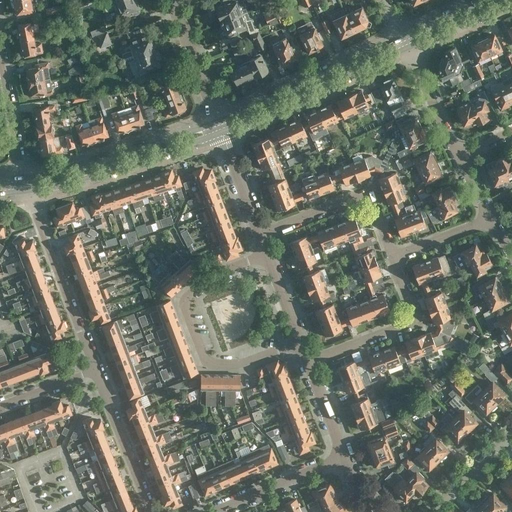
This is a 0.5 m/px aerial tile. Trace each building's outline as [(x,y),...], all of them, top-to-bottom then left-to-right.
[(31,6),(30,0),(15,0),(12,1),(15,14),(22,13),(23,14),(35,12),(34,5),(31,6)] [(102,0),(99,0),(95,2),(93,1),(89,3),(87,4),(78,8),(81,15),(104,6),(102,0)] [(134,0),(120,0),(104,6),(106,12),(117,8),(122,20),(139,13),(134,0)] [(223,0),(225,3),(215,7),(221,22),(240,15),(247,12),(243,1),(242,0),(223,0)] [(60,13),(64,12),(63,5),(49,8),(50,14),(60,13)] [(366,11),(364,12),(362,7),(346,14),(354,32),(366,27),(370,27),(371,23),(368,20),(366,17),(369,16),(366,11)] [(275,24),(285,20),(280,8),(263,15),(268,26),(274,24),(275,24)] [(252,42),(255,41),(262,39),(259,31),(255,33),(250,19),(250,20),(247,12),(240,15),(221,22),(223,28),(225,29),(228,37),(236,34),(235,32),(247,28),(252,42)] [(354,32),(346,14),(338,18),(337,14),(332,17),(342,38),(354,32)] [(295,58),(285,37),(283,31),(289,28),(285,20),(275,24),(281,38),(278,39),(279,41),(274,44),(273,43),(271,44),(282,66),(290,62),(290,61),(295,58)] [(327,20),(321,22),(326,33),(332,31),(327,20)] [(20,41),(34,39),(33,32),(38,31),(37,22),(17,25),(20,41)] [(311,22),(298,28),(309,53),(323,46),(311,22)] [(98,42),(110,37),(107,31),(95,35),(95,36),(98,42)] [(494,34),(483,39),(490,55),(502,50),(494,34)] [(128,62),(136,59),(154,52),(147,35),(130,41),(132,49),(122,53),(125,63),(128,62)] [(110,37),(98,42),(100,48),(112,44),(110,37)] [(34,39),(20,41),(23,57),(42,53),(41,44),(35,45),(34,39)] [(266,47),(263,41),(262,39),(255,41),(259,50),(266,47)] [(490,55),(483,39),(471,45),(478,61),(490,55)] [(245,53),(242,46),(241,47),(233,49),(236,56),(245,53)] [(468,56),(460,59),(454,47),(445,51),(442,61),(460,68),(462,64),(470,61),(468,56)] [(136,59),(128,62),(133,75),(137,74),(140,83),(151,79),(148,70),(162,64),(157,51),(154,52),(136,59)] [(265,76),(266,74),(268,72),(259,53),(254,56),(255,58),(248,61),(256,78),(258,77),(261,78),(265,76)] [(256,78),(248,61),(241,64),(242,67),(230,72),(236,85),(254,77),(255,78),(256,78)] [(459,73),(459,72),(460,68),(442,61),(438,71),(442,80),(459,73)] [(25,69),(27,82),(44,80),(49,79),(47,69),(49,68),(48,62),(37,64),(37,67),(25,69)] [(475,73),(478,80),(479,80),(485,77),(478,64),(472,66),(475,73)] [(469,76),(472,83),(478,80),(475,73),(469,76)] [(86,74),(78,76),(80,86),(88,84),(86,74)] [(511,102),(511,76),(502,81),(503,82),(511,102)] [(403,101),(400,94),(392,78),(384,82),(384,83),(379,85),(389,107),(394,119),(406,113),(400,102),(403,101)] [(461,82),(463,87),(471,83),(469,78),(461,82)] [(44,80),(27,82),(29,96),(42,94),(42,96),(53,95),(52,87),(46,88),(44,80)] [(165,101),(179,95),(176,87),(177,87),(174,80),(154,88),(156,92),(160,91),(162,95),(162,94),(165,101)] [(477,88),(482,86),(479,80),(478,80),(472,83),(471,83),(463,87),(462,87),(465,93),(477,88)] [(501,109),(511,103),(511,102),(503,82),(490,87),(493,91),(501,109)] [(132,100),(139,97),(135,85),(127,88),(132,100)] [(381,99),(377,90),(370,93),(375,102),(381,99)] [(361,91),(349,96),(356,112),(368,107),(366,102),(370,100),(367,94),(363,96),(361,91)] [(488,99),(486,95),(485,93),(479,96),(482,102),(471,107),(479,124),(490,118),(487,110),(488,110),(484,101),(488,99)] [(486,95),(488,99),(491,105),(495,103),(490,93),(486,95)] [(85,94),(71,97),(72,102),(86,100),(85,94)] [(179,95),(165,101),(167,107),(166,107),(168,111),(164,112),(166,117),(186,110),(183,103),(182,104),(179,95)] [(105,108),(110,106),(106,96),(101,98),(105,108)] [(339,107),(336,108),(340,119),(344,117),(344,118),(356,112),(349,96),(336,102),(339,107)] [(99,111),(105,109),(101,98),(95,100),(99,111)] [(148,108),(151,106),(148,98),(141,100),(144,109),(148,108)] [(479,124),(471,107),(469,102),(457,108),(464,124),(471,121),(473,124),(477,122),(478,124),(479,124)] [(156,104),(151,106),(144,109),(148,120),(154,119),(152,112),(158,110),(156,104)] [(37,124),(50,122),(48,112),(54,111),(53,105),(32,109),(33,116),(35,116),(37,124)] [(82,105),(75,107),(77,113),(84,111),(82,105)] [(124,110),(131,129),(144,125),(138,105),(124,110)] [(330,105),(318,111),(325,127),(338,121),(337,120),(340,119),(336,108),(332,110),(330,105)] [(118,134),(131,129),(124,110),(111,114),(118,134)] [(306,116),(308,122),(305,123),(310,134),(325,127),(318,111),(306,116)] [(416,121),(414,116),(405,121),(403,117),(396,121),(398,124),(403,136),(404,135),(421,127),(419,122),(416,121)] [(97,124),(90,126),(95,141),(108,137),(102,117),(96,119),(97,124)] [(305,123),(301,124),(299,119),(287,125),(294,141),(310,134),(305,123)] [(387,130),(395,126),(393,120),(384,124),(387,130)] [(50,122),(37,124),(35,125),(38,141),(40,140),(58,137),(53,138),(50,122)] [(95,141),(90,126),(82,129),(81,124),(75,126),(81,146),(95,141)] [(287,144),(294,141),(287,125),(275,130),(277,136),(273,137),(276,144),(280,142),(282,147),(284,151),(289,149),(288,147),(287,144)] [(410,147),(398,153),(400,158),(410,154),(413,152),(413,150),(420,146),(418,143),(426,139),(421,127),(404,135),(410,147)] [(74,145),(71,134),(65,136),(69,146),(74,145)] [(264,140),(262,134),(254,137),(257,143),(252,145),(257,157),(274,151),(272,145),(276,144),(273,137),(270,139),(270,138),(264,140)] [(58,137),(40,140),(41,149),(40,150),(41,156),(62,152),(61,147),(60,147),(58,137)] [(437,162),(431,150),(413,159),(414,160),(413,160),(410,154),(399,158),(403,165),(403,166),(404,169),(412,165),(412,166),(416,164),(419,171),(437,162)] [(279,163),(274,151),(257,157),(262,170),(268,167),(271,175),(282,171),(282,170),(280,165),(275,167),(274,165),(279,163)] [(498,162),(505,176),(511,172),(511,160),(509,154),(497,159),(498,162)] [(377,172),(382,160),(372,155),(351,163),(358,180),(370,175),(370,173),(375,171),(377,172)] [(382,160),(377,172),(379,174),(381,179),(379,179),(383,192),(401,185),(396,173),(387,176),(384,169),(387,162),(382,160)] [(437,162),(419,171),(425,182),(443,174),(437,162)] [(498,162),(494,164),(493,162),(486,165),(492,178),(489,179),(492,187),(495,185),(496,187),(502,184),(505,190),(510,187),(508,183),(507,181),(505,176),(498,162)] [(358,180),(351,163),(339,168),(333,170),(335,175),(337,181),(343,179),(345,185),(358,180)] [(203,173),(202,169),(189,174),(192,181),(197,180),(199,185),(212,180),(215,179),(211,170),(203,173)] [(173,178),(170,171),(162,174),(162,176),(167,189),(175,187),(179,197),(183,195),(180,185),(177,177),(173,178)] [(289,191),(290,191),(295,189),(297,189),(295,184),(288,187),(285,179),(282,171),(271,175),(274,183),(268,185),(273,198),(289,191)] [(328,172),(315,177),(321,194),(334,189),(332,183),(337,181),(335,175),(329,177),(328,172)] [(321,194),(315,177),(314,174),(301,179),(306,191),(299,194),(301,199),(308,197),(309,199),(321,194)] [(159,200),(164,198),(162,191),(167,189),(162,176),(152,179),(157,193),(159,200)] [(159,200),(157,193),(152,179),(142,183),(147,196),(152,194),(155,202),(159,200)] [(203,195),(216,190),(212,180),(199,185),(201,190),(195,193),(196,197),(203,195)] [(140,208),(144,206),(144,205),(142,198),(147,196),(142,183),(132,186),(137,200),(140,208)] [(424,183),(422,184),(414,188),(417,194),(427,189),(424,183)] [(401,185),(383,192),(388,204),(390,204),(396,219),(394,219),(401,236),(413,232),(407,215),(403,216),(397,201),(405,198),(401,185)] [(439,206),(454,198),(456,197),(449,185),(441,189),(441,188),(432,193),(439,205),(439,206)] [(140,208),(137,200),(132,186),(122,189),(127,203),(132,201),(135,208),(137,214),(141,212),(140,208)] [(121,218),(125,217),(123,212),(124,212),(122,205),(127,203),(122,189),(112,193),(117,206),(121,218)] [(220,200),(216,190),(203,195),(196,197),(189,200),(187,202),(190,205),(204,200),(206,205),(220,200)] [(427,190),(418,195),(420,200),(430,195),(427,190)] [(291,196),(290,192),(290,191),(289,191),(273,198),(277,210),(294,204),(297,212),(304,209),(301,199),(299,194),(291,196)] [(121,218),(117,206),(112,193),(102,196),(107,210),(112,208),(114,215),(115,215),(116,219),(121,218)] [(100,217),(99,213),(107,210),(102,196),(102,194),(92,197),(95,204),(91,206),(93,214),(94,214),(96,218),(100,217)] [(439,206),(439,205),(434,207),(435,208),(427,212),(429,217),(437,212),(441,219),(456,211),(453,203),(456,202),(454,198),(439,206)] [(198,220),(204,217),(210,215),(224,210),(220,200),(206,205),(208,210),(196,215),(198,220)] [(78,218),(84,216),(81,207),(75,210),(72,203),(64,206),(70,221),(74,220),(75,222),(79,220),(78,218)] [(70,221),(64,206),(56,209),(59,216),(53,218),(56,227),(62,225),(63,227),(66,225),(65,223),(70,221)] [(227,220),(224,210),(210,215),(204,217),(206,222),(212,219),(214,225),(227,220)] [(419,210),(407,214),(407,215),(413,232),(426,227),(423,221),(429,219),(426,214),(421,216),(419,210)] [(171,216),(163,218),(160,219),(162,227),(174,224),(171,216)] [(97,229),(104,227),(107,225),(104,217),(94,221),(97,229)] [(354,218),(341,223),(348,240),(348,239),(353,252),(359,250),(354,237),(360,235),(354,218)] [(208,239),(212,237),(218,235),(231,229),(227,220),(214,225),(216,230),(206,234),(208,239)] [(348,240),(341,223),(329,227),(335,244),(348,240)] [(312,236),(314,242),(319,240),(323,249),(335,244),(329,227),(316,232),(317,234),(312,236)] [(97,232),(90,229),(88,233),(94,237),(97,232)] [(187,246),(192,244),(193,243),(194,243),(187,229),(181,233),(187,246)] [(222,244),(235,239),(231,229),(218,235),(212,237),(213,242),(220,239),(222,244)] [(66,253),(68,253),(82,247),(81,243),(83,242),(81,239),(79,239),(77,233),(68,237),(70,243),(63,245),(66,253)] [(294,255),(311,249),(309,244),(314,242),(312,236),(307,238),(306,236),(289,242),(294,255)] [(108,247),(118,244),(115,237),(105,240),(107,246),(108,247)] [(127,237),(123,238),(119,240),(121,245),(129,243),(127,237)] [(20,256),(34,250),(36,249),(33,241),(26,244),(23,238),(14,242),(17,247),(15,248),(16,252),(18,251),(20,256)] [(136,251),(144,247),(141,239),(133,243),(136,251)] [(219,253),(213,255),(216,263),(222,261),(222,260),(227,258),(227,259),(237,255),(236,251),(241,249),(237,239),(235,239),(222,244),(224,252),(219,254),(219,253)] [(133,252),(135,251),(132,243),(127,244),(129,253),(133,252)] [(470,262),(485,254),(483,250),(479,252),(475,245),(460,253),(463,260),(461,261),(459,259),(455,261),(462,273),(466,271),(463,266),(470,262)] [(82,247),(68,253),(72,262),(92,254),(90,251),(85,253),(82,247)] [(311,249),(294,255),(299,268),(305,265),(307,269),(313,267),(311,263),(316,262),(311,249)] [(18,266),(37,259),(34,250),(20,256),(21,260),(6,266),(7,270),(18,265),(18,266)] [(187,263),(176,250),(172,254),(183,266),(193,277),(201,270),(191,259),(187,263)] [(360,254),(360,252),(359,250),(353,252),(355,257),(354,257),(359,270),(376,263),(371,250),(360,254)] [(487,253),(485,254),(470,262),(477,275),(485,270),(484,269),(493,264),(487,253)] [(94,260),(92,254),(72,262),(75,272),(89,266),(88,262),(94,260)] [(186,283),(193,277),(183,266),(172,254),(169,257),(180,269),(176,272),(186,283)] [(437,257),(425,262),(431,279),(434,286),(435,287),(440,285),(437,277),(444,274),(444,273),(450,271),(444,255),(437,258),(437,257)] [(40,267),(37,259),(18,266),(18,265),(7,270),(9,274),(24,268),(26,273),(40,267)] [(421,283),(424,290),(429,288),(426,281),(431,279),(425,262),(412,266),(419,283),(421,283)] [(376,263),(359,270),(363,282),(364,282),(366,287),(372,285),(370,280),(381,276),(376,263)] [(79,282),(105,272),(103,268),(97,270),(95,271),(92,272),(89,266),(75,272),(79,282)] [(318,266),(307,269),(309,275),(303,277),(307,289),(325,282),(320,270),(320,271),(318,266)] [(18,286),(20,286),(21,285),(25,284),(44,277),(40,267),(26,273),(28,278),(24,279),(24,280),(16,282),(18,286)] [(111,275),(110,274),(109,270),(105,272),(79,282),(82,291),(97,285),(95,281),(99,279),(111,275)] [(169,273),(166,276),(169,279),(179,290),(186,283),(176,272),(172,277),(169,273)] [(341,276),(348,293),(356,290),(352,280),(349,280),(347,274),(341,276)] [(169,279),(166,276),(159,282),(172,296),(179,290),(169,279)] [(490,276),(474,285),(478,292),(481,290),(485,298),(503,288),(497,277),(492,279),(490,276)] [(33,291),(47,286),(44,277),(25,284),(21,285),(23,290),(32,287),(33,291)] [(325,282),(307,289),(312,301),(318,299),(320,304),(326,302),(324,297),(330,295),(325,282)] [(106,293),(115,289),(114,285),(104,288),(99,291),(97,285),(82,291),(86,301),(106,293)] [(366,287),(371,299),(377,316),(390,312),(383,294),(376,296),(372,285),(366,287)] [(434,286),(429,288),(424,290),(426,298),(424,298),(429,311),(446,305),(441,293),(432,296),(430,292),(441,287),(440,285),(435,287),(434,286)] [(28,303),(29,303),(32,302),(51,295),(47,286),(33,291),(35,295),(27,299),(28,303)] [(491,309),(483,314),(485,319),(495,314),(494,312),(501,308),(499,304),(509,299),(503,288),(485,298),(491,308),(491,309)] [(117,294),(115,289),(106,293),(86,301),(90,310),(104,305),(102,300),(108,297),(108,298),(117,294)] [(40,309),(54,303),(51,295),(32,302),(29,303),(30,307),(38,304),(40,309)] [(371,299),(359,303),(365,321),(377,316),(371,299)] [(151,318),(160,315),(174,309),(171,300),(156,305),(158,310),(149,313),(151,318)] [(331,300),(326,302),(320,304),(322,309),(315,311),(320,323),(338,316),(333,305),(331,300)] [(35,321),(39,320),(57,313),(54,303),(40,309),(42,313),(33,317),(35,321)] [(346,308),(350,318),(343,320),(346,326),(352,324),(353,326),(365,321),(359,303),(346,308)] [(104,305),(90,310),(88,311),(92,320),(99,317),(101,322),(109,319),(107,314),(109,313),(108,309),(106,309),(104,305)] [(437,330),(449,335),(453,325),(450,318),(451,318),(446,305),(429,311),(434,324),(436,323),(438,328),(437,330)] [(163,324),(178,318),(174,309),(160,315),(151,318),(153,322),(161,319),(163,324)] [(495,314),(485,319),(488,326),(490,329),(490,330),(498,325),(502,332),(511,327),(511,311),(505,316),(503,312),(496,316),(495,314)] [(47,327),(61,322),(57,313),(39,320),(35,321),(37,326),(46,322),(47,327)] [(142,327),(148,324),(145,315),(138,317),(142,327)] [(340,321),(338,316),(320,323),(325,335),(342,329),(342,327),(346,326),(343,320),(340,321)] [(158,336),(167,333),(181,327),(178,318),(163,324),(165,328),(156,331),(158,336)] [(121,319),(102,326),(106,335),(122,329),(121,327),(123,326),(121,319)] [(63,321),(61,322),(47,327),(49,331),(47,332),(48,336),(50,335),(52,341),(61,337),(59,332),(66,329),(63,321)] [(27,324),(22,326),(24,331),(31,335),(27,324)] [(170,342),(184,336),(181,327),(167,333),(158,336),(160,340),(168,337),(170,342)] [(511,327),(502,332),(509,344),(500,349),(503,354),(511,349),(511,327)] [(120,332),(122,331),(122,329),(106,335),(109,344),(123,339),(120,332)] [(424,354),(426,358),(438,354),(435,348),(449,342),(451,337),(449,335),(437,330),(436,332),(430,335),(429,333),(417,337),(424,354)] [(479,337),(473,334),(469,341),(475,345),(479,337)] [(165,354),(173,350),(188,345),(184,336),(170,342),(172,346),(163,349),(165,354)] [(413,358),(424,354),(417,337),(405,342),(407,348),(401,350),(403,355),(404,355),(407,364),(414,362),(413,358)] [(153,342),(152,338),(147,340),(148,344),(150,349),(155,347),(156,347),(159,346),(155,341),(153,342)] [(489,341),(492,347),(497,344),(494,338),(489,341)] [(22,339),(8,344),(10,352),(15,350),(15,349),(24,345),(22,339)] [(123,339),(109,344),(113,353),(129,347),(128,346),(128,344),(125,345),(123,339)] [(470,345),(456,339),(453,347),(461,351),(460,352),(466,355),(470,345)] [(116,362),(130,357),(130,356),(128,352),(137,349),(135,344),(128,346),(129,347),(113,353),(116,362)] [(177,359),(191,354),(188,345),(173,350),(165,354),(167,358),(175,355),(177,359)] [(381,351),(388,368),(390,373),(402,368),(398,357),(403,355),(401,350),(396,352),(394,346),(381,351)] [(150,349),(145,351),(147,357),(157,353),(155,347),(150,349)] [(376,373),(388,368),(381,351),(369,355),(370,357),(363,360),(365,366),(367,371),(369,375),(370,378),(376,375),(376,373)] [(40,356),(35,358),(40,371),(41,374),(49,371),(47,363),(52,361),(49,352),(43,354),(43,353),(39,354),(40,356)] [(10,367),(8,361),(5,354),(0,356),(3,363),(10,383),(20,379),(15,365),(10,367)] [(40,371),(35,358),(29,360),(27,354),(23,356),(30,375),(40,371)] [(119,371),(135,365),(139,363),(136,354),(130,356),(130,357),(116,362),(119,371)] [(172,372),(180,368),(194,363),(191,354),(177,359),(178,364),(170,367),(166,369),(166,368),(159,371),(161,376),(168,373),(172,372)] [(0,385),(1,386),(10,383),(3,363),(0,356),(0,355),(0,368),(1,371),(0,371),(0,385)] [(21,363),(15,365),(20,379),(30,375),(23,356),(19,357),(21,363)] [(123,380),(137,375),(135,370),(151,364),(149,359),(139,363),(135,365),(119,371),(123,380)] [(341,380),(367,371),(365,366),(363,360),(354,364),(354,361),(337,368),(341,380)] [(266,365),(267,366),(262,368),(262,367),(256,369),(260,377),(266,375),(265,374),(269,372),(272,380),(286,375),(288,374),(284,363),(279,365),(277,361),(266,365)] [(184,378),(198,372),(194,363),(180,368),(172,372),(174,376),(182,373),(184,378)] [(493,373),(490,370),(483,363),(479,367),(492,382),(493,382),(499,376),(494,371),(493,373)] [(500,377),(506,371),(507,370),(501,364),(494,371),(499,376),(500,377)] [(374,389),(372,384),(371,383),(363,387),(360,379),(369,375),(367,371),(341,380),(346,393),(353,390),(355,396),(366,392),(374,389)] [(511,377),(506,371),(500,377),(507,384),(511,378),(511,377)] [(142,383),(154,379),(155,378),(155,377),(153,373),(138,379),(137,375),(123,380),(126,389),(142,383)] [(211,389),(211,374),(201,374),(201,389),(206,389),(206,406),(211,406),(211,389)] [(221,389),(221,374),(211,374),(211,389),(211,406),(216,406),(216,389),(221,389)] [(230,394),(230,389),(230,374),(221,374),(221,389),(225,389),(225,406),(231,406),(230,394)] [(240,389),(240,374),(230,374),(230,389),(230,394),(231,406),(235,406),(235,389),(240,389)] [(270,392),(290,385),(286,375),(272,380),(274,385),(269,387),(270,392)] [(158,376),(155,377),(155,378),(154,379),(158,388),(162,386),(158,376)] [(195,380),(188,383),(191,389),(197,387),(195,380)] [(493,382),(492,382),(483,391),(497,405),(503,399),(501,397),(505,394),(493,382)] [(142,383),(126,389),(130,398),(144,393),(141,386),(143,385),(142,383)] [(293,394),(290,385),(270,392),(272,397),(278,395),(280,400),(293,394)] [(260,390),(258,386),(246,391),(247,396),(260,392),(259,390),(260,390)] [(460,386),(456,390),(457,392),(457,393),(463,399),(468,394),(460,386)] [(468,433),(474,427),(473,425),(476,422),(469,415),(472,411),(456,395),(457,393),(457,392),(456,390),(453,388),(448,393),(453,398),(448,402),(460,413),(454,419),(468,433)] [(497,405),(483,391),(474,400),(486,412),(489,409),(491,411),(497,405)] [(380,408),(385,406),(387,405),(385,398),(382,399),(381,399),(380,399),(379,398),(378,399),(377,399),(376,400),(375,401),(375,402),(370,403),(366,392),(355,396),(357,402),(351,405),(355,417),(380,408)] [(192,401),(189,393),(185,395),(172,401),(174,405),(187,399),(188,403),(192,401)] [(278,412),(283,410),(297,404),(293,394),(280,400),(282,405),(276,407),(278,412)] [(142,403),(139,398),(131,401),(133,407),(126,409),(130,418),(132,417),(145,412),(143,407),(145,406),(143,403),(142,403)] [(63,407),(60,400),(52,403),(52,405),(58,419),(59,423),(64,421),(63,419),(67,418),(66,416),(72,414),(69,405),(63,407)] [(287,420),(301,414),(297,404),(283,410),(278,412),(280,417),(285,414),(287,420)] [(53,436),(57,434),(55,428),(52,421),(58,419),(52,405),(43,409),(53,436)] [(360,430),(377,423),(376,422),(384,419),(380,408),(355,417),(360,430)] [(57,446),(53,436),(43,409),(33,412),(39,427),(44,425),(53,447),(57,446)] [(255,420),(258,424),(264,422),(260,410),(252,413),(255,420)] [(427,419),(432,415),(433,415),(428,410),(423,415),(427,419)] [(155,419),(163,416),(161,411),(147,417),(145,412),(132,417),(136,426),(155,419)] [(33,444),(38,442),(36,436),(33,429),(39,427),(33,412),(23,416),(31,437),(33,444)] [(249,414),(236,419),(238,424),(251,419),(249,414)] [(291,429),(305,424),(301,414),(287,420),(289,425),(284,427),(285,432),(291,429)] [(432,415),(427,419),(427,420),(434,427),(439,422),(432,415)] [(31,437),(23,416),(13,420),(19,434),(24,432),(29,445),(33,444),(31,437)] [(139,436),(153,431),(151,426),(164,420),(163,416),(155,419),(136,426),(139,436)] [(88,435),(102,429),(104,428),(101,420),(94,423),(91,417),(82,421),(84,426),(82,427),(84,430),(86,429),(88,435)] [(381,422),(384,429),(395,425),(393,418),(381,422)] [(236,419),(227,423),(229,427),(238,424),(236,419)] [(468,433),(454,419),(449,424),(446,421),(442,425),(457,440),(460,437),(462,439),(468,433)] [(14,452),(18,450),(13,436),(19,434),(13,420),(3,424),(14,452)] [(434,427),(427,420),(422,424),(430,432),(434,427)] [(252,422),(242,426),(244,432),(254,428),(252,422)] [(0,441),(4,439),(5,440),(10,453),(14,452),(3,424),(0,424),(0,441)] [(308,434),(305,424),(291,429),(285,432),(287,436),(293,434),(295,439),(308,434)] [(395,425),(384,429),(381,430),(384,437),(368,443),(369,447),(367,448),(370,456),(388,449),(386,441),(391,440),(390,437),(399,434),(395,425)] [(235,439),(241,437),(237,427),(231,429),(235,439)] [(79,449),(86,446),(106,438),(102,429),(88,435),(90,440),(77,445),(79,449)] [(163,438),(170,435),(169,431),(155,436),(153,431),(139,436),(143,446),(163,438)] [(295,439),(298,447),(294,449),(295,453),(300,452),(308,449),(306,445),(314,442),(310,433),(308,434),(295,439)] [(275,435),(271,437),(275,442),(277,446),(283,444),(281,439),(278,434),(275,435)] [(406,452),(412,449),(406,434),(400,436),(405,451),(406,452)] [(147,456),(161,451),(158,445),(172,440),(170,435),(163,438),(143,446),(147,456)] [(426,447),(440,461),(446,455),(444,453),(447,450),(435,437),(426,447)] [(96,454),(110,448),(106,438),(86,446),(79,449),(81,453),(93,448),(96,454)] [(201,449),(211,445),(208,439),(199,442),(201,449)] [(267,467),(277,463),(268,444),(259,448),(267,467)] [(283,444),(277,446),(277,447),(283,460),(289,457),(283,444)] [(393,461),(392,457),(395,455),(392,447),(388,449),(370,456),(373,464),(375,463),(377,467),(387,463),(389,467),(396,465),(394,461),(393,461)] [(412,459),(414,462),(420,467),(423,463),(429,468),(432,465),(434,467),(440,461),(426,447),(417,456),(417,455),(412,459)] [(98,460),(92,462),(76,468),(77,473),(87,469),(114,458),(110,448),(96,454),(98,460)] [(259,471),(267,467),(259,448),(250,452),(259,471)] [(241,456),(239,450),(235,452),(238,459),(239,459),(241,462),(235,465),(241,479),(250,475),(241,455),(241,456)] [(171,458),(178,455),(177,451),(163,456),(161,451),(147,456),(151,466),(171,458)] [(407,457),(406,452),(405,451),(399,454),(402,462),(407,457)] [(250,475),(259,471),(250,452),(241,455),(250,475)] [(155,476),(168,471),(166,465),(180,460),(180,459),(178,455),(171,458),(151,466),(155,476)] [(407,457),(401,463),(408,470),(415,464),(407,457)] [(98,476),(118,468),(114,458),(87,469),(89,473),(95,471),(98,476)] [(232,482),(241,479),(235,465),(233,459),(224,463),(232,482)] [(224,486),(232,482),(224,463),(215,467),(224,486)] [(215,490),(224,486),(215,467),(206,471),(215,490)] [(0,479),(10,476),(9,476),(15,474),(13,469),(11,468),(0,472),(1,474),(0,474),(0,479)] [(118,468),(98,476),(100,482),(84,488),(86,492),(102,486),(122,478),(118,468)] [(190,473),(189,470),(184,472),(183,471),(171,476),(168,471),(155,476),(159,485),(179,478),(190,473)] [(417,494),(406,482),(394,470),(385,479),(405,500),(411,495),(414,498),(417,494)] [(206,494),(215,490),(206,471),(197,475),(206,494)] [(406,482),(417,494),(419,495),(428,486),(422,479),(416,472),(406,482)] [(163,495),(176,490),(174,485),(192,477),(190,473),(179,478),(159,485),(163,495)] [(511,477),(509,474),(503,480),(504,482),(501,485),(511,495),(511,477)] [(0,486),(12,482),(10,476),(0,479),(0,486)] [(122,478),(102,486),(86,492),(88,496),(109,488),(111,493),(126,488),(122,478)] [(199,497),(194,483),(188,486),(194,499),(199,497)] [(316,500),(318,503),(321,511),(322,511),(347,511),(337,501),(330,484),(313,491),(316,500)] [(111,493),(114,499),(101,504),(103,508),(130,498),(126,488),(111,493)] [(176,490),(163,495),(161,496),(164,505),(171,502),(174,508),(182,504),(180,499),(182,498),(180,494),(178,495),(176,490)] [(488,495),(482,501),(492,511),(499,511),(508,503),(503,498),(501,501),(493,493),(490,497),(488,495)] [(130,498),(103,508),(104,511),(106,511),(117,508),(118,511),(121,511),(133,507),(130,498)] [(286,507),(288,511),(307,511),(305,506),(300,508),(296,499),(285,504),(286,507)] [(89,511),(93,511),(96,510),(87,500),(83,505),(89,511)] [(492,511),(482,501),(476,507),(478,508),(474,511),(492,511)]
